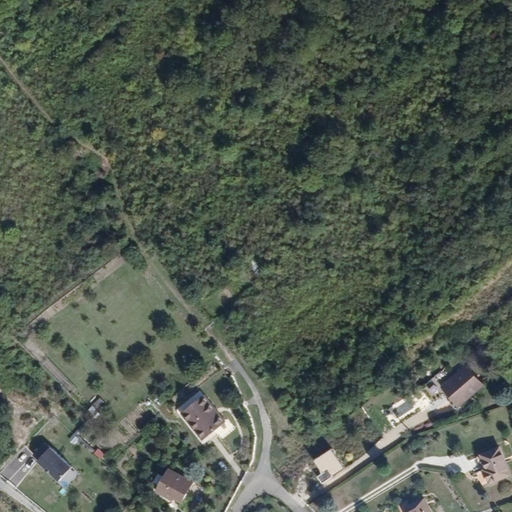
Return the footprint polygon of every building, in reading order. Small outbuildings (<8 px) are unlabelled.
[(439,379),(422,392),(432,404),(442,396),(445,400),(449,398),(457,407),(481,387),(465,367),(443,385),(439,379)] [(420,389),(422,392),(439,379),(437,376),(420,389)] [(186,410),(204,446),(229,434),(211,398),(186,410)] [(449,398),(445,400),(453,410),(457,407),(449,398)] [(49,448),(36,462),(57,481),(70,468),(49,448)] [(488,466),(507,459),(502,448),(484,455),(488,466)] [(511,474),(511,472),(507,459),(488,466),(489,470),(487,470),(492,483),(511,474)] [(180,462),(200,481),(200,480),(181,461),(180,462)] [(185,496),(200,481),(180,462),(163,479),(174,489),(176,487),(179,491),(185,496)] [(68,484),(75,476),(69,471),(62,479),(68,484)]
